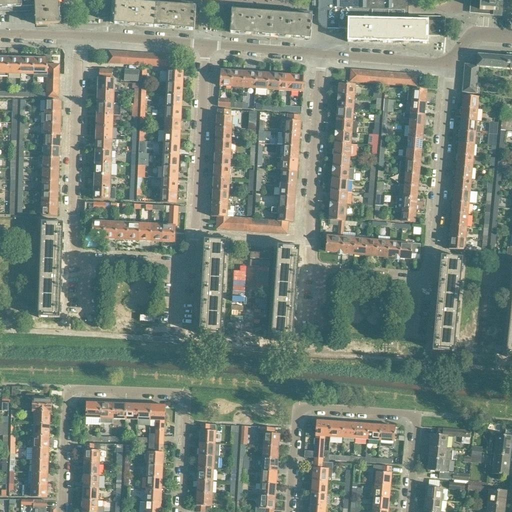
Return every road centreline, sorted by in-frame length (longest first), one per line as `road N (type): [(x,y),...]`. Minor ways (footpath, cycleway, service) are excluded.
road 1 (residential): [(206,44),(191,258),(179,267),(86,261),(71,250),(77,36)]
road 2 (residential): [(446,62),(435,226),(428,273),(414,281),(322,274),(310,265),(322,53)]
road 3 (residential): [(180,511),(181,395),(77,389),(66,397),(62,511)]
road 4 (residential): [(408,511),(414,418),(311,407),(295,419),(289,511)]
road 5 (residential): [(206,44),(77,36)]
road 6 (residential): [(446,62),(322,53)]
